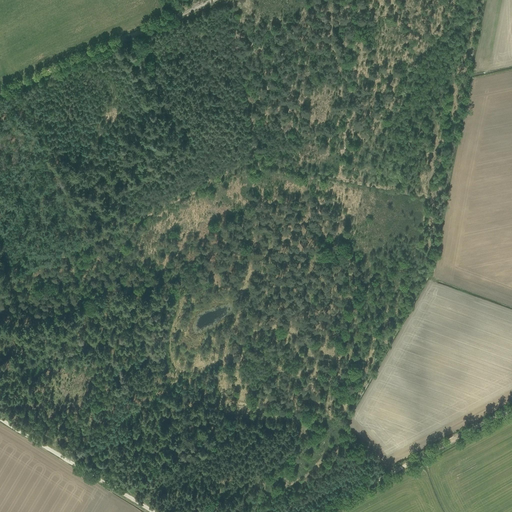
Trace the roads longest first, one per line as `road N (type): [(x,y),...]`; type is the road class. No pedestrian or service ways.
road 1 (track): [(0,289),(243,165)]
road 2 (track): [(0,92),(210,0)]
road 3 (track): [(511,408),(318,511)]
road 4 (track): [(148,511),(0,420)]
